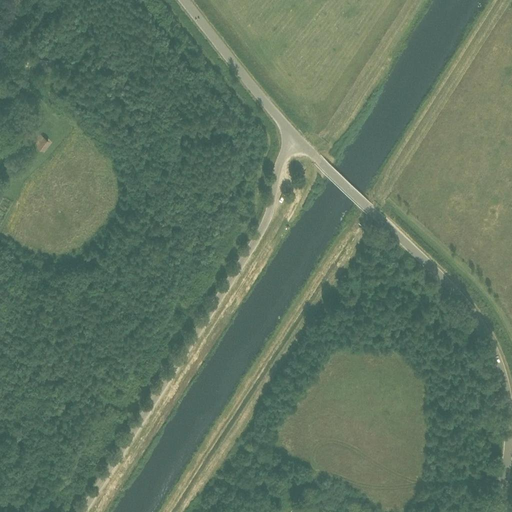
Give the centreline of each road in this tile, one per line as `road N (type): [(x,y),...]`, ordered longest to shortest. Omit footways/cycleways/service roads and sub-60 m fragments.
road 1 (unclassified): [(81,511),(266,220),(276,173),(296,138)]
road 2 (unclassified): [(511,420),(492,344),(455,291),(296,138)]
road 3 (unclassified): [(296,138),(183,0)]
